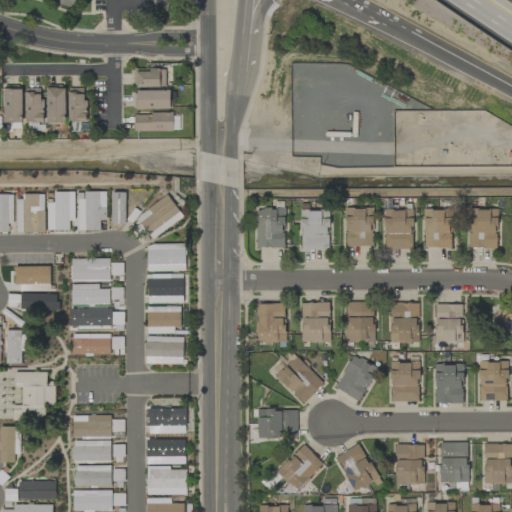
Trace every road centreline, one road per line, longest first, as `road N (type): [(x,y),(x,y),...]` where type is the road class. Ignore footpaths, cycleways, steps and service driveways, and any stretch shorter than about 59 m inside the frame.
road 1 (tertiary): [(222,158),(227,511)]
road 2 (residential): [(225,283),(511,282)]
road 3 (motorway): [(233,108),(253,70),(267,0),(384,22)]
road 4 (residential): [(207,43),(55,41),(0,27)]
road 5 (residential): [(330,422),(511,420)]
road 6 (tertiary): [(205,0),(209,118),(222,158)]
road 7 (tertiary): [(222,158),(245,0)]
road 8 (motorway): [(384,22),(511,96)]
road 9 (residential): [(131,249),(138,386)]
road 10 (residential): [(131,249),(117,241),(0,243)]
road 11 (residential): [(138,386),(138,511)]
